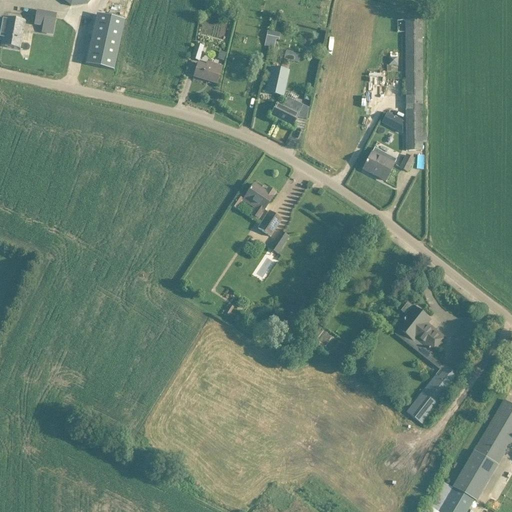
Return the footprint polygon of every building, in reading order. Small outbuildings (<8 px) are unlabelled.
[(53,27),(55,15),(49,14),(47,26),(53,27)] [(86,65),(113,71),(124,21),(97,15),(86,65)] [(401,21),(405,21),(406,151),(422,150),(422,144),(426,144),(426,134),(422,134),(421,20),(419,20),(419,15),(401,15),(401,21)] [(0,47),(20,50),(25,22),(2,18),(0,26),(0,40),(2,41),(0,47)] [(267,33),(264,46),(269,48),(274,48),(276,39),(279,40),(280,35),(267,33)] [(199,61),(203,46),(196,44),(191,58),(199,61)] [(388,67),(397,67),(397,59),(388,59),(388,67)] [(216,84),(219,75),(222,67),(206,62),(205,65),(198,63),(194,77),(216,84)] [(265,93),(280,96),(285,69),(270,67),(265,93)] [(287,98),(283,106),(277,103),(270,117),(292,128),(299,114),(303,106),(287,98)] [(381,125),(402,135),(402,122),(387,115),(381,125)] [(377,177),(385,181),(394,164),(394,163),(396,160),(374,149),(363,170),(371,174),(372,172),(378,175),(377,177)] [(406,173),(414,159),(407,156),(399,170),(406,173)] [(261,190),(254,185),(250,190),(250,189),(249,191),(249,192),(243,201),(255,209),(251,215),(259,220),(262,214),(272,198),(275,194),(268,189),(265,194),(260,190),(261,190)] [(271,237),(282,220),(269,212),(258,229),(271,237)] [(289,237),(280,232),(269,249),(278,255),(289,237)] [(415,309),(399,329),(415,342),(417,340),(428,349),(422,356),(433,365),(435,362),(430,358),(439,347),(445,339),(427,325),(419,319),(422,315),(415,309)] [(334,358),(336,360),(343,366),(349,358),(342,353),(339,356),(336,354),(334,358)] [(443,366),(442,367),(435,362),(433,365),(440,370),(407,413),(422,425),(459,378),(443,366)] [(408,431),(339,384),(298,445),(367,492),(408,431)] [(484,491),(511,442),(511,404),(504,400),(454,485),(446,480),(444,483),(474,501),(477,502),(478,500),(474,498),(480,488),(484,491)] [(467,511),(474,501),(444,483),(430,507),(437,511),(467,511)] [(377,489),(371,495),(380,504),(387,498),(377,489)]
